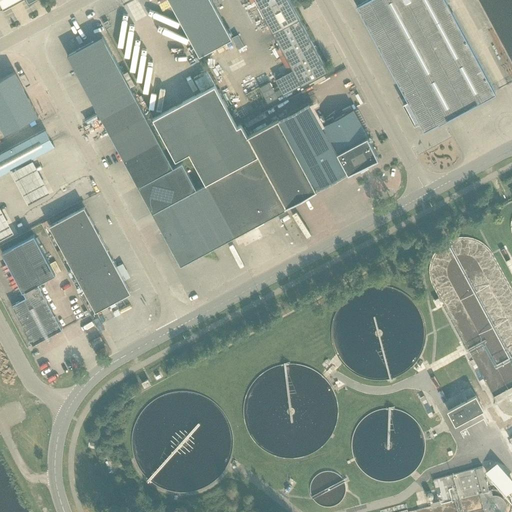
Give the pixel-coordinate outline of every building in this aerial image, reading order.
[(0,0),(0,2),(4,10),(21,0),(28,0),(29,1),(30,0),(0,0)] [(169,0),(200,56),(232,38),(211,0),(169,0)] [(255,0),(256,1),(282,48),(293,70),(302,85),(328,71),(289,0),(255,0)] [(414,125),(419,122),(424,131),(496,92),(446,0),(367,0),(357,6),(407,100),(403,103),(414,125)] [(67,55),(100,117),(136,98),(102,36),(67,55)] [(282,48),(277,51),(289,72),(293,70),(282,48)] [(38,116),(15,72),(0,79),(0,124),(5,134),(38,116)] [(205,184),(215,202),(233,237),(286,209),(286,207),(285,207),(247,136),(248,136),(241,124),(237,127),(215,85),(153,118),(176,160),(189,152),(206,184),(205,184)] [(145,115),(136,98),(100,117),(110,134),(144,116),(145,115)] [(285,207),(286,207),(317,190),(379,157),(353,109),(345,114),(321,126),(309,103),(279,119),(248,136),(247,136),(285,207)] [(350,106),(342,110),(345,114),(353,109),(350,106)] [(145,115),(144,116),(110,134),(124,160),(159,141),(145,115)] [(0,175),(55,146),(46,129),(0,153),(0,175)] [(124,160),(138,186),(173,168),(173,167),(159,141),(124,160)] [(197,189),(182,162),(173,167),(173,168),(138,186),(152,213),(197,189)] [(197,189),(152,213),(162,230),(188,216),(215,202),(205,184),(197,189)] [(188,216),(198,234),(171,248),(181,265),(233,237),(215,202),(188,216)] [(94,224),(85,206),(49,225),(59,243),(94,224)] [(0,211),(0,245),(15,239),(2,211),(0,211)] [(198,234),(188,216),(162,230),(171,248),(198,234)] [(104,242),(94,224),(59,243),(68,261),(104,242)] [(33,345),(62,329),(38,284),(55,274),(34,235),(2,252),(26,298),(12,305),(30,339),(29,342),(32,343),(33,345)] [(431,265),(430,273),(432,280),(434,287),(454,323),(452,324),(466,350),(468,349),(473,359),(470,361),(480,380),(483,378),(498,406),(501,410),(505,413),(510,414),(511,414),(511,292),(492,255),(488,249),(482,245),(476,241),(469,239),(462,238),(454,239),(448,242),(442,246),(437,252),(433,258),(431,265)] [(113,259),(104,242),(68,261),(78,278),(113,259)] [(131,292),(113,259),(78,278),(96,311),(131,292)] [(430,415),(433,413),(424,395),(420,397),(430,415)] [(453,425),(482,410),(474,396),(446,411),(453,425)] [(511,489),(511,479),(497,462),(488,470),(508,493),(511,489)] [(481,468),(439,479),(445,504),(480,495),(484,511),(510,511),(511,508),(509,500),(505,494),(499,491),(490,492),(481,468)]
